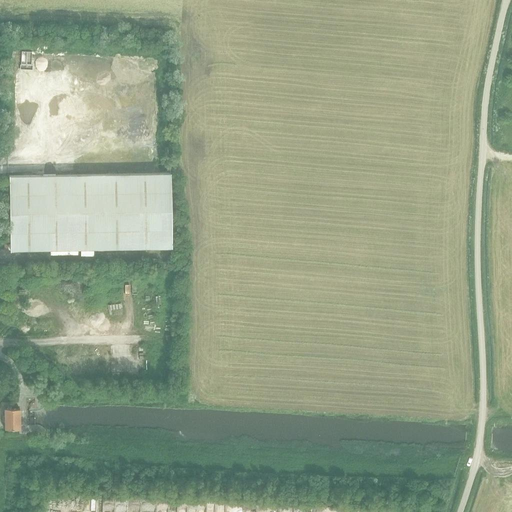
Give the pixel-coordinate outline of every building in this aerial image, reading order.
[(142,127),(143,161),(153,160),(153,133),(152,133),(152,127),(142,127)] [(10,250),(171,247),(170,173),(9,176),(10,244),(10,250)] [(20,426),(35,426),(35,411),(19,411),(19,408),(4,408),(5,429),(20,428),(20,426)] [(126,511),(128,496),(115,495),(113,511),(126,511)] [(255,511),(266,511),(266,501),(256,501),(255,511)]
